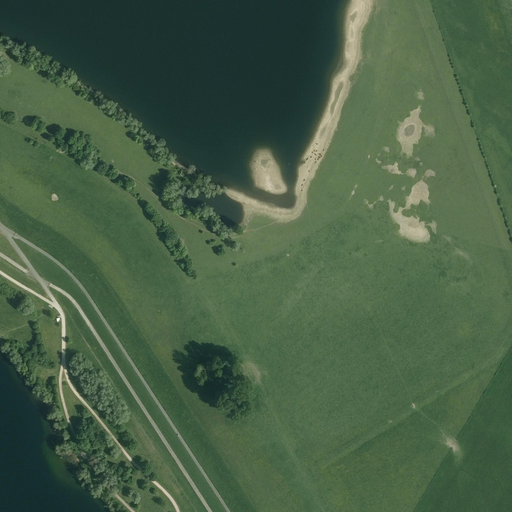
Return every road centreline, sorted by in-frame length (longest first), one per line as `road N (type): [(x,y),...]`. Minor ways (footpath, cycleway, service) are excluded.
road 1 (track): [(229,511),(68,269),(4,228)]
road 2 (track): [(0,254),(75,303),(209,511)]
